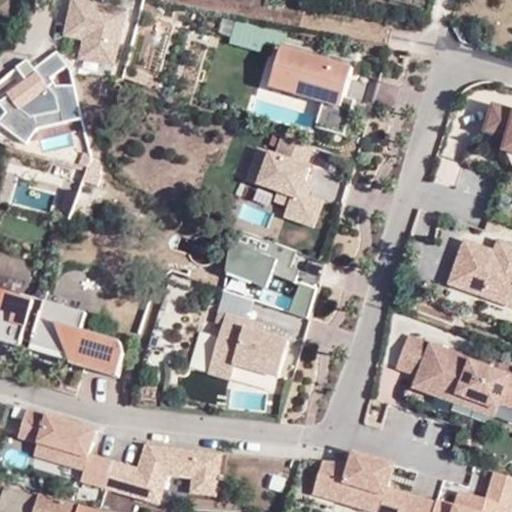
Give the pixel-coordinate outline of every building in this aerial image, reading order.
[(344,98),(353,68),(282,47),(271,87),(324,103),(316,128),(345,136),(355,100),(344,98)] [(303,194),(312,168),(255,149),(241,190),(288,206),(282,221),(314,231),(325,202),(303,194)] [(286,270),(291,254),(242,235),(232,263),(270,276),(274,266),(286,270)] [(511,246),(505,244),(501,254),(494,252),(464,241),(449,285),(484,297),(488,284),(511,292),(511,246)] [(505,244),(498,241),(494,252),(501,254),(505,244)] [(511,292),(488,284),(484,297),(511,307),(511,292)] [(0,341),(21,348),(24,338),(34,341),(46,302),(46,301),(22,294),(21,297),(0,290),(0,341)] [(87,314),(46,302),(34,341),(32,346),(84,362),(82,366),(118,377),(124,355),(121,343),(82,331),(87,314)] [(262,333),(245,328),(247,321),(219,312),(216,323),(223,325),(208,373),(231,380),(235,366),(278,378),(289,342),(262,333)] [(247,321),(245,328),(262,333),(264,325),(247,321)] [(408,336),(396,368),(418,376),(413,387),(454,403),(457,395),(476,402),(479,395),(499,403),(511,407),(511,377),(488,369),(489,366),(471,359),(408,336)] [(471,359),(489,366),(490,364),(471,357),(471,359)] [(457,395),(454,403),(494,418),(499,403),(479,395),(476,402),(457,395)] [(78,481),(105,490),(106,488),(114,462),(89,455),(93,442),(88,440),(91,429),(27,409),(19,437),(38,443),(62,450),(57,466),(81,473),(78,481)] [(96,430),(91,429),(88,440),(93,442),(96,430)] [(62,450),(38,443),(33,458),(57,466),(62,450)] [(138,469),(114,462),(106,488),(159,504),(167,474),(193,478),(191,492),(216,496),(221,453),(146,444),(138,469)] [(433,511),(436,503),(387,489),(389,481),(385,480),(389,464),(353,453),(349,466),(322,462),(313,493),(339,501),(340,497),(381,509),(380,511),(433,511)] [(385,480),(389,481),(394,465),(389,464),(385,480)] [(511,507),(511,503),(511,478),(495,473),(487,500),(511,507)] [(0,509),(0,510),(5,511),(18,511),(24,492),(7,487),(0,509)] [(18,511),(34,511),(39,497),(24,492),(18,511)] [(461,509),(466,494),(460,492),(455,507),(461,509)] [(98,511),(39,494),(39,497),(34,511),(98,511)] [(436,503),(433,511),(509,511),(511,507),(487,500),(466,494),(461,509),(436,502),(436,503)] [(340,497),(339,501),(375,511),(380,511),(381,509),(340,497)]
